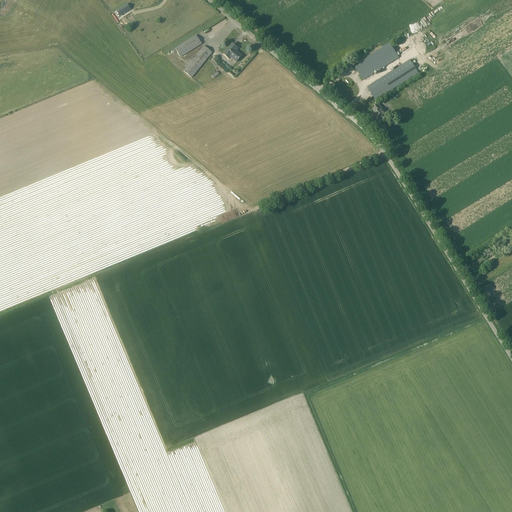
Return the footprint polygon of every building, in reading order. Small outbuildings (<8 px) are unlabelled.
[(119,16),(120,15),(124,13),(130,9),(127,5),(127,4),(116,11),(119,16)] [(196,35),(175,48),(180,57),(201,44),(196,35)] [(362,80),(398,57),(389,43),(353,66),(362,80)] [(232,44),(223,55),(229,59),(230,57),(236,62),(241,56),(236,51),(237,49),(232,44)] [(190,60),(191,62),(183,71),(191,77),(212,53),(204,46),(194,58),(192,57),(190,60)] [(375,100),(418,73),(410,60),(367,87),(375,100)] [(383,110),(378,105),(373,109),(376,113),(373,115),(381,124),(388,118),(382,112),(383,110)]
